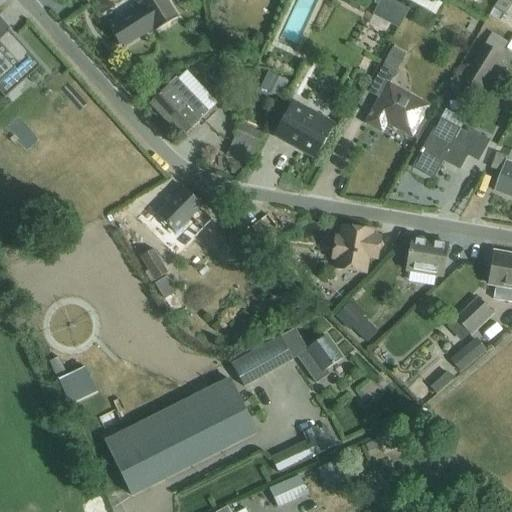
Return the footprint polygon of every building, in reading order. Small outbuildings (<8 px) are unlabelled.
[(141,8),(108,28),(122,49),(133,43),(154,30),(155,32),(177,19),(165,0),(143,0),(138,3),(141,8)] [(399,0),(379,0),(373,11),(399,24),(409,5),(399,0)] [(428,0),(409,0),(408,3),(435,18),(441,7),(428,0)] [(511,14),(511,0),(498,0),(493,8),(510,18),(511,14)] [(0,84),(18,68),(28,79),(41,67),(8,31),(0,38),(0,84)] [(483,44),(460,79),(480,91),(502,55),(500,54),(507,43),(491,33),(484,45),(483,44)] [(386,124),(411,137),(428,108),(388,86),(404,57),(393,51),(369,93),(380,99),(366,124),(381,133),(386,124)] [(173,81),(152,101),(184,136),(199,123),(198,122),(208,112),(189,91),(198,82),(187,71),(178,80),(177,78),(173,81)] [(303,110),(304,108),(293,102),(274,136),(287,142),(285,145),(287,145),(289,142),(297,146),(295,150),(296,151),(298,148),(316,159),(334,127),(329,125),(330,123),(319,117),(318,119),(303,110)] [(434,131),(413,169),(429,178),(436,165),(439,160),(459,170),(467,156),(476,161),(478,161),(479,158),(489,142),(470,131),(468,134),(459,129),(464,119),(446,109),(434,131)] [(241,124),(227,154),(249,164),(262,134),(241,124)] [(494,193),(511,199),(511,165),(506,163),(508,159),(496,155),(491,170),(501,174),(494,193)] [(157,215),(175,233),(202,206),(183,188),(157,215)] [(250,229),(265,246),(280,233),(266,216),(250,229)] [(335,269),(351,272),(365,274),(368,259),(377,260),(380,238),(372,237),(372,233),(342,227),(340,238),(336,238),(332,260),(336,260),(335,269)] [(405,271),(443,277),(448,246),(411,240),(405,271)] [(141,257),(155,281),(167,273),(153,250),(141,257)] [(511,256),(494,253),(488,285),(496,286),(493,300),(511,303),(511,256)] [(358,297),(344,306),(366,343),(381,334),(358,297)] [(456,319),(472,335),(493,315),(478,299),(456,319)] [(325,337),(306,351),(295,330),(232,366),(244,387),(297,358),(316,384),(329,375),(326,370),(341,360),(325,337)] [(459,347),(447,357),(459,372),(485,350),(476,338),(461,350),(459,347)] [(67,376),(59,358),(47,364),(56,382),(58,381),(71,406),(98,393),(85,368),(67,376)] [(447,372),(430,388),(436,395),(453,380),(447,372)] [(104,443),(132,498),(257,434),(229,380),(104,443)] [(305,443),(270,459),(278,475),(278,474),(325,452),(336,446),(328,426),(316,432),(314,430),(301,436),(305,443)] [(337,461),(317,470),(327,491),(346,482),(337,461)] [(298,478),(268,491),(277,509),(306,496),(298,478)]
